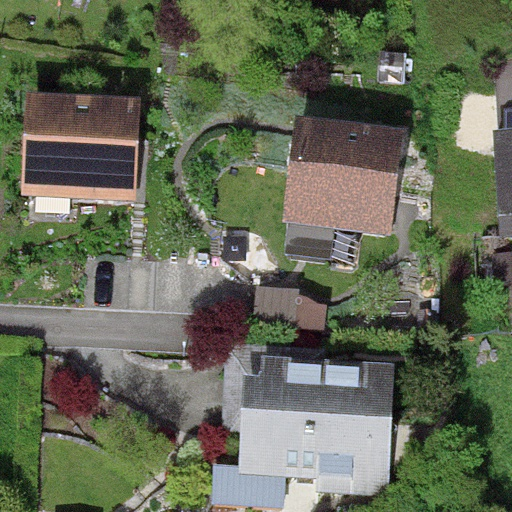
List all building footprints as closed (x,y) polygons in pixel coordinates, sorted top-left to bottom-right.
[(25,196),(125,201),(129,121),(29,116),(25,196)] [(295,140),(284,225),(384,237),(394,152),(295,140)] [(511,161),(493,163),(498,243),(511,242),(511,161)] [(511,289),(511,269),(492,271),(494,291),(511,289)] [(383,431),(385,388),(225,380),(222,445),(242,446),(241,480),(315,484),(315,496),(367,499),(370,431),(383,431)]
